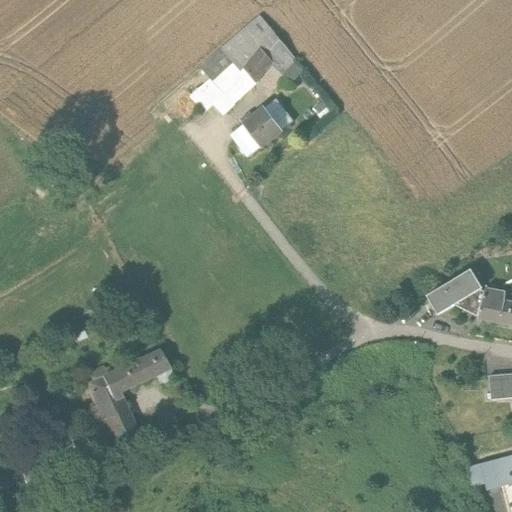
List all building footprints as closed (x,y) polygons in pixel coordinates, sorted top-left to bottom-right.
[(307,90),(317,79),(275,28),(239,61),(218,79),(225,88),(208,105),(222,121),(229,114),(236,121),(270,91),(272,94),(289,74),(307,90)] [(248,145),(266,167),(310,132),(292,110),(248,145)] [(441,305),(452,324),(468,314),(491,325),(497,300),(493,298),(495,297),(484,279),(441,305)] [(496,326),(511,329),(511,299),(498,297),(497,300),(491,325),(491,326),(496,326)] [(85,412),(101,448),(123,440),(104,398),(153,375),(144,359),(76,391),(85,412)] [(511,381),(502,383),(504,407),(511,406),(511,381)] [(101,448),(85,412),(74,416),(91,453),(101,448)] [(511,467),(492,473),(498,495),(511,491),(511,467)]
